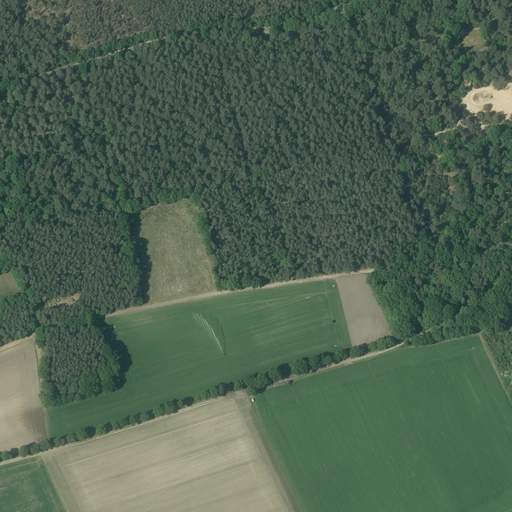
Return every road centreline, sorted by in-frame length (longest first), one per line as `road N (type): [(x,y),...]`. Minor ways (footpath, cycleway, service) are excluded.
road 1 (track): [(0,463),(384,348),(437,327),(511,270)]
road 2 (track): [(511,246),(248,286),(44,328)]
road 3 (tertiary): [(0,88),(188,32),(266,31),(366,0)]
